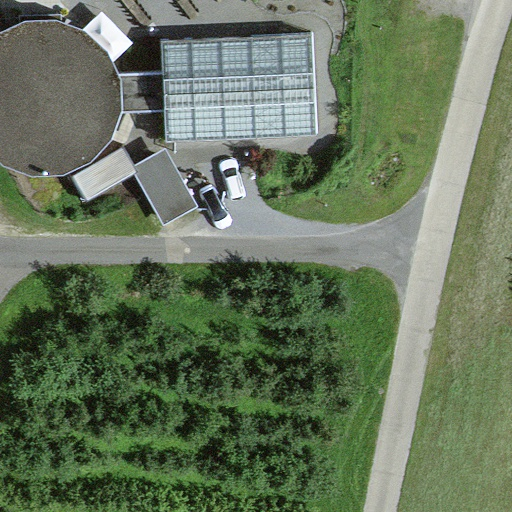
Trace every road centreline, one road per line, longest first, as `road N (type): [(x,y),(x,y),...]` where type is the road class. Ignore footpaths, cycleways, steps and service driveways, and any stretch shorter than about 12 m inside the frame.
road 1 (unclassified): [(497,0),(438,223),(381,511)]
road 2 (track): [(0,249),(438,223)]
